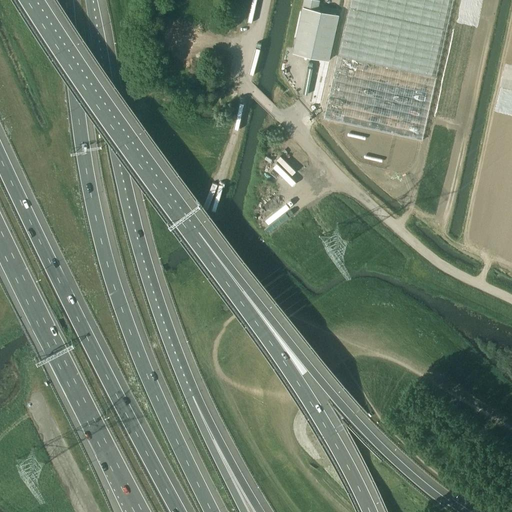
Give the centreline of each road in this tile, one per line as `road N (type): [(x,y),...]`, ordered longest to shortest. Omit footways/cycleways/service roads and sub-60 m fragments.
road 1 (motorway): [(211,511),(145,372),(99,242),(65,0)]
road 2 (unclassified): [(511,302),(433,262),(248,87),(264,0)]
road 3 (motorway): [(188,397),(121,197),(89,0)]
road 4 (motorway): [(178,511),(0,160)]
road 5 (motorway): [(464,511),(351,413),(225,258),(193,236)]
road 6 (motorway): [(369,511),(285,359),(193,236)]
road 7 (motorway): [(0,240),(138,511)]
road 8 (motorway): [(193,236),(26,0)]
road 9 (motorway): [(258,511),(188,397)]
road 10 (motorway): [(244,511),(188,397)]
